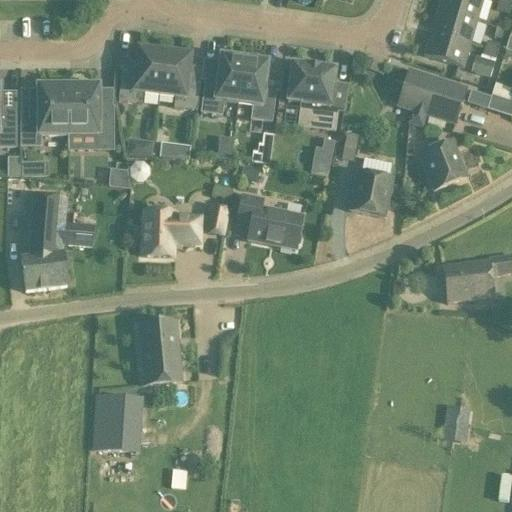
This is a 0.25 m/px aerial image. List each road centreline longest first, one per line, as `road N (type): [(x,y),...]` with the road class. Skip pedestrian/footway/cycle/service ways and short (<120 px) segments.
road 1 (residential): [(0,320),(321,274),(511,191)]
road 2 (residential): [(393,0),(377,36),(354,37),(270,20),(156,13),(143,0)]
road 3 (residential): [(142,0),(109,16),(91,44),(0,51)]
